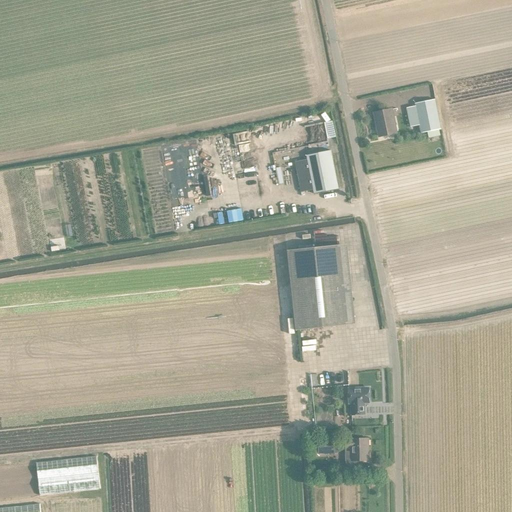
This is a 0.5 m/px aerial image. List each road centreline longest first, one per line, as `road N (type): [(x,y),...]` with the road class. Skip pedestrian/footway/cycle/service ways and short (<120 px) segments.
road 1 (unclassified): [(400,511),(394,347),(321,0)]
road 2 (track): [(271,248),(290,433),(0,460)]
road 3 (track): [(0,159),(342,97)]
